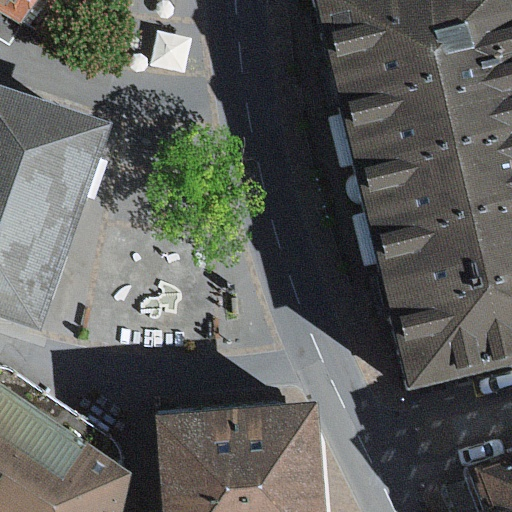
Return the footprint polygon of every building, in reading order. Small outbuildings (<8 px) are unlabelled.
[(0,0),(0,34),(8,39),(36,0),(0,0)] [(511,58),(495,0),(383,0),(302,6),(291,7),(396,397),(511,369),(511,58)] [(101,138),(0,102),(0,322),(32,333),(101,138)] [(110,511),(114,494),(0,416),(0,511),(110,511)] [(309,511),(304,423),(144,433),(149,511),(309,511)] [(511,511),(511,467),(453,487),(463,511),(511,511)]
